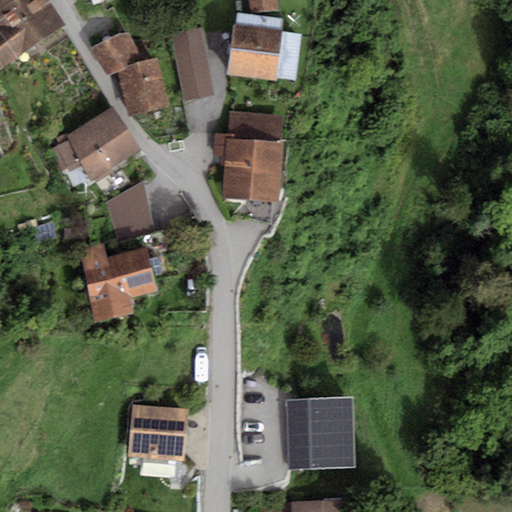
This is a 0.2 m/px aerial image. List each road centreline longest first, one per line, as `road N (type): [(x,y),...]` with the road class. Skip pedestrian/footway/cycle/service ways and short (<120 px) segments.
road 1 (track): [(215,511),(224,265),(209,211),(122,116),(57,0)]
road 2 (track): [(185,185),(217,103),(221,62)]
